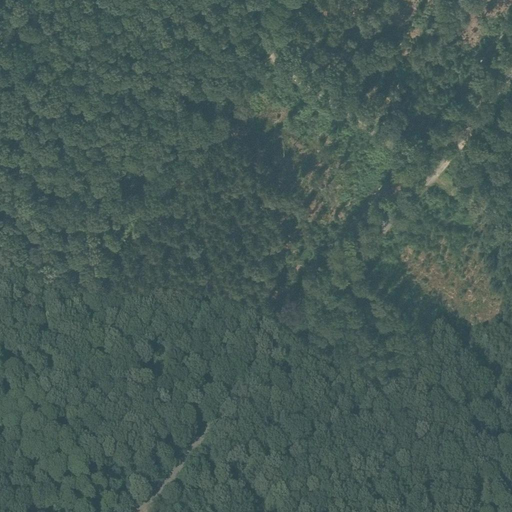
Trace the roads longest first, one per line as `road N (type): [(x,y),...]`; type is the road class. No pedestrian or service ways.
road 1 (unknown): [(24,397),(105,296),(163,319),(278,302),(377,196),(511,23)]
road 2 (tertiary): [(139,511),(511,67)]
road 3 (track): [(24,397),(81,295),(269,55)]
